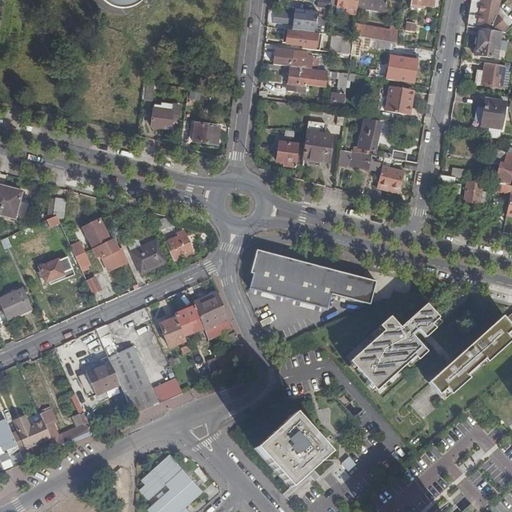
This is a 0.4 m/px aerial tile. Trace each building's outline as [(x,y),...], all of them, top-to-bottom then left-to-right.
[(337,0),(337,8),(336,13),(356,15),(357,8),(357,0),(337,0)] [(357,0),(357,8),(385,12),(386,0),(357,0)] [(411,0),(411,4),(422,6),(434,8),(435,0),(411,0)] [(493,25),(493,31),(504,33),(511,26),(511,14),(511,15),(509,9),(504,11),(506,2),(500,1),(500,0),(482,0),(482,2),(471,0),(467,23),(486,27),(493,25)] [(311,18),(313,6),(306,5),(305,11),(304,17),(287,15),(287,9),(275,7),(272,24),(306,28),(305,33),(309,34),(311,18)] [(329,20),(311,18),(309,34),(317,35),(322,35),(326,36),(329,20)] [(272,24),(268,23),(267,29),(284,31),(288,31),(305,33),(306,28),(272,24)] [(413,34),(415,25),(407,23),(405,32),(413,34)] [(397,44),(399,28),(391,27),(390,31),(354,25),(353,37),(370,40),(395,44),(397,44)] [(496,60),(501,34),(479,29),(474,56),(496,60)] [(317,35),(309,34),(305,33),(288,31),(287,44),(303,46),(303,50),(315,51),(317,35)] [(370,40),(353,37),(353,39),(352,44),(369,47),(370,40)] [(353,39),(342,38),(340,54),(350,55),(352,44),(353,39)] [(394,51),(395,44),(370,40),(369,47),(394,51)] [(275,51),(273,66),(290,68),(317,71),(317,65),(318,59),(311,58),(311,55),(275,51)] [(322,56),(311,55),(311,58),(318,59),(317,65),(321,66),(322,56)] [(386,80),(399,83),(399,81),(413,84),(417,61),(402,58),(395,57),(393,63),(390,62),(386,80)] [(504,67),(485,64),(481,86),(500,89),(504,67)] [(317,71),(290,68),(288,85),(287,85),(286,91),(304,93),(305,88),(305,83),(313,84),(313,89),(324,91),(326,72),(317,71)] [(155,87),(144,86),(142,101),(153,102),(155,87)] [(409,100),(413,101),(414,92),(389,87),(385,112),(406,115),(409,100)] [(331,102),(330,110),(343,112),(345,96),(335,95),(334,102),(331,102)] [(481,126),(489,128),(500,130),(504,108),(505,104),(485,100),(484,110),(478,109),(475,121),(481,123),(481,126)] [(173,107),(161,106),(154,105),(151,127),(161,129),(162,126),(171,127),(172,118),(178,119),(179,106),(173,106),(173,107)] [(487,138),(499,139),(500,132),(503,132),(507,108),(504,108),(500,130),(489,128),(487,138)] [(353,153),(366,155),(367,151),(374,153),(380,124),(364,120),(358,149),(354,148),(353,153)] [(324,135),(326,124),(308,122),(302,164),(303,164),(304,160),(329,163),(333,136),(324,135)] [(217,147),(219,129),(195,126),(193,144),(217,147)] [(286,167),(295,168),(298,146),(279,143),(277,163),(286,164),(286,167)] [(496,184),(508,186),(511,173),(511,166),(511,167),(511,164),(511,149),(508,148),(507,153),(496,150),(492,163),(499,165),(494,184),(496,184)] [(340,151),(338,164),(349,166),(349,167),(378,173),(380,165),(368,162),(369,156),(366,155),(353,153),(340,151)] [(384,158),(394,160),(405,162),(407,154),(393,151),(392,156),(385,154),(384,158)] [(416,171),(417,164),(405,162),(394,160),(393,164),(404,166),(404,169),(416,171)] [(377,185),(399,191),(404,172),(382,167),(377,185)] [(450,178),(453,178),(465,180),(466,171),(452,169),(450,178)] [(440,176),(439,183),(452,185),(453,178),(450,178),(440,176)] [(479,203),(481,192),(482,185),(467,183),(464,201),(479,203)] [(494,192),(510,194),(511,186),(508,186),(496,184),(494,192)] [(377,185),(376,188),(398,194),(399,191),(377,185)] [(0,215),(16,220),(23,195),(6,190),(7,188),(0,186),(0,215)] [(56,217),(52,219),(44,222),(45,224),(48,223),(50,228),(60,224),(56,217)] [(111,237),(116,234),(115,233),(113,229),(106,232),(100,220),(84,229),(94,249),(108,242),(106,239),(111,237)] [(116,234),(121,246),(127,243),(122,230),(115,233),(116,234)] [(165,243),(173,261),(192,253),(183,231),(177,234),(178,237),(165,243)] [(3,249),(10,247),(7,237),(0,239),(3,249)] [(118,251),(111,237),(106,239),(108,242),(94,249),(98,258),(102,256),(103,259),(118,251)] [(141,247),(131,251),(130,252),(140,274),(167,263),(157,240),(141,247)] [(133,241),(127,243),(131,251),(141,247),(139,241),(133,241)] [(377,283),(271,256),(256,252),(251,276),(253,276),(249,292),(322,310),(327,312),(331,296),(370,306),(377,283)] [(54,280),(65,275),(64,273),(73,270),(67,258),(59,261),(58,260),(39,268),(46,284),(54,280)] [(67,279),(65,275),(54,280),(56,284),(67,279)] [(87,282),(93,294),(101,291),(95,278),(87,282)] [(409,285),(391,280),(390,287),(407,291),(409,285)] [(0,304),(1,306),(7,320),(22,314),(31,310),(23,290),(0,300),(0,304)] [(234,329),(217,293),(193,303),(195,307),(203,326),(208,340),(234,329)] [(177,300),(176,295),(168,298),(170,303),(177,300)] [(384,332),(350,362),(376,391),(414,356),(417,359),(426,352),(412,336),(418,331),(421,334),(438,319),(426,305),(399,328),(390,317),(379,326),(384,332)] [(203,326),(195,307),(175,315),(176,318),(183,334),(203,326)] [(256,316),(264,332),(277,326),(269,309),(256,316)] [(503,316),(428,383),(439,395),(446,389),(450,394),(511,340),(506,335),(511,330),(511,326),(511,325),(511,312),(505,319),(503,316)] [(183,334),(176,318),(160,325),(169,348),(186,341),(183,334)] [(119,355),(106,326),(96,330),(111,363),(121,385),(134,416),(152,407),(183,393),(177,381),(153,392),(134,348),(119,355)] [(183,354),(190,351),(188,346),(181,349),(183,354)] [(222,374),(248,361),(241,347),(233,350),(234,351),(216,360),(222,374)] [(177,359),(169,362),(171,367),(179,364),(177,359)] [(121,385),(111,363),(87,374),(89,379),(81,382),(86,394),(94,391),(96,396),(121,385)] [(203,383),(210,380),(207,371),(199,374),(203,383)] [(93,434),(79,402),(75,404),(84,425),(58,436),(52,423),(57,421),(51,409),(40,414),(43,421),(51,439),(56,450),(93,434)] [(0,456),(1,456),(0,453),(0,448),(3,447),(5,452),(8,451),(10,457),(20,450),(12,434),(0,406),(0,456)] [(95,422),(91,413),(86,415),(90,424),(95,422)] [(256,449),(292,487),(329,454),(295,415),(256,449)] [(18,432),(12,434),(20,450),(26,464),(32,462),(27,450),(42,443),(51,439),(43,421),(30,427),(27,420),(15,424),(18,432)] [(42,443),(46,455),(56,450),(51,439),(42,443)] [(170,454),(140,480),(144,484),(138,489),(148,500),(166,485),(170,489),(148,509),(150,511),(190,511),(186,507),(203,492),(197,484),(207,475),(197,463),(186,472),(170,454)] [(80,511),(70,501),(56,511),(80,511)]
